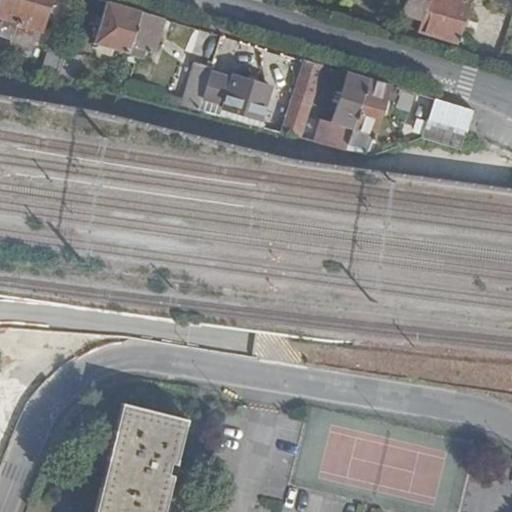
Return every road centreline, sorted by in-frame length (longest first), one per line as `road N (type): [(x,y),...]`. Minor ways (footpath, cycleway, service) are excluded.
road 1 (residential): [(2,511),(48,406),(68,381),(107,361),(143,358),(492,414),(511,424)]
road 2 (residential): [(511,95),(204,0)]
